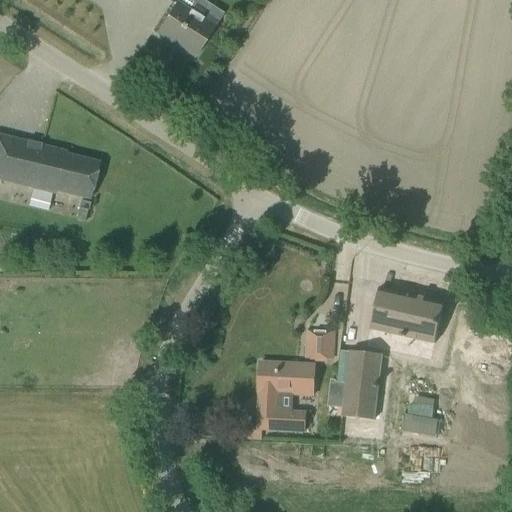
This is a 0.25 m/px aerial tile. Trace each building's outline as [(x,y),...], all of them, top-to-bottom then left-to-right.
[(156,34),(194,59),(218,22),(203,13),(201,18),(176,2),(156,34)] [(0,181),(88,202),(97,164),(64,156),(64,153),(0,137),(0,181)] [(332,261),(318,272),(323,278),(336,267),(332,261)] [(370,330),(434,345),(443,304),(379,289),(370,330)] [(304,359),(333,360),(334,330),(306,330),(304,359)] [(339,351),(332,417),(342,418),(373,422),(382,356),(350,353),(339,351)] [(316,366),(280,364),(260,363),(257,430),(235,429),(235,439),(261,441),(262,431),(305,432),(306,412),(292,411),(293,396),(314,398),(316,366)] [(404,417),(403,434),(437,435),(437,418),(404,417)]
